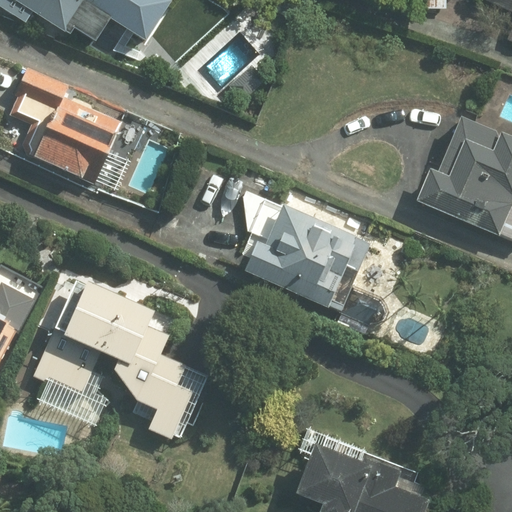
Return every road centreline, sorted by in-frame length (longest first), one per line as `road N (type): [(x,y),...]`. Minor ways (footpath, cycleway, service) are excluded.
road 1 (unknown): [(0,187),(302,334),(511,456)]
road 2 (unknown): [(0,48),(511,251)]
road 3 (unknown): [(347,0),(511,57)]
